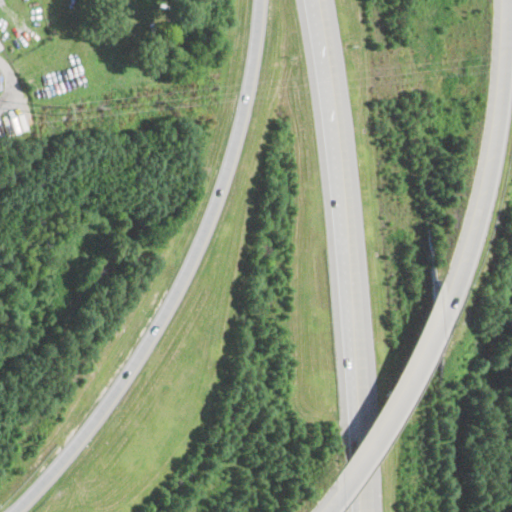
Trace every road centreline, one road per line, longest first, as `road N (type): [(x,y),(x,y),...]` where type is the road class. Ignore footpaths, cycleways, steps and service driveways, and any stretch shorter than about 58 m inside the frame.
road 1 (motorway): [(260,0),(220,192),(167,310),(80,439),(11,511)]
road 2 (motorway): [(336,117),(357,511)]
road 3 (motorway): [(445,301),(486,159),(503,0)]
road 4 (motorway): [(330,499),(445,301)]
